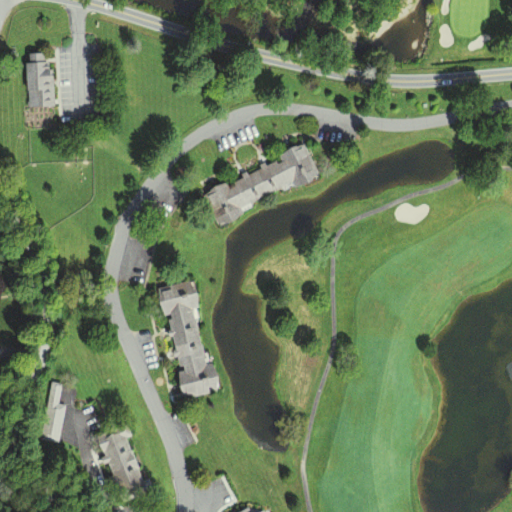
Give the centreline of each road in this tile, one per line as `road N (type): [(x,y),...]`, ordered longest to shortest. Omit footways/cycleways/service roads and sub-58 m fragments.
road 1 (residential): [(511,105),(396,123),(271,107),(223,120),(169,156),(120,233),(109,292),(171,446),(183,511)]
road 2 (tertiary): [(511,72),(375,78),(265,55),(82,0)]
road 3 (tertiary): [(78,511),(16,450),(17,408),(38,364),(47,318),(35,257),(0,199)]
